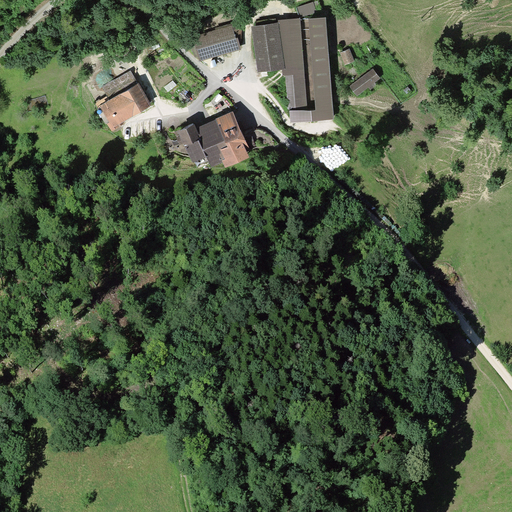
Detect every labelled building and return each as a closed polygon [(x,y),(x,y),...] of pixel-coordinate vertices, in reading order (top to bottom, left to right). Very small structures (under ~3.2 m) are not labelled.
[(335,118),(326,14),(309,15),(316,107),(290,109),(291,121),(335,118)] [(300,16),(280,18),(284,66),(288,109),(290,109),(308,107),(300,16)] [(276,19),(251,23),(258,70),(284,66),(276,19)] [(234,27),(195,38),(201,58),(240,48),(234,27)] [(350,49),(340,53),(344,63),(354,59),(350,49)] [(372,70),(350,87),(356,94),(367,86),(369,89),(375,85),(373,82),(378,78),(372,70)] [(139,79),(100,102),(114,126),(153,103),(139,79)] [(234,108),(196,124),(213,164),(251,149),(234,108)] [(194,121),(178,128),(192,161),(207,154),(194,121)]
